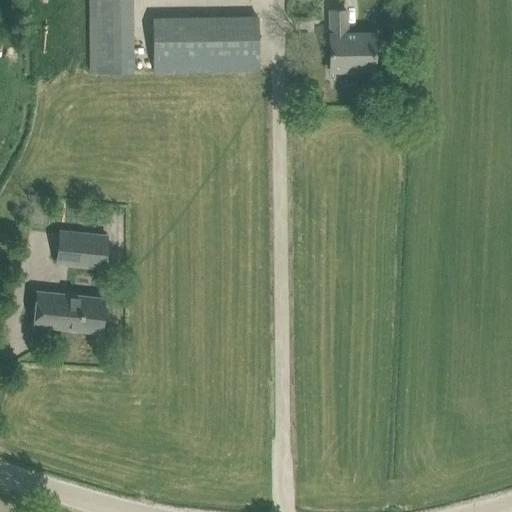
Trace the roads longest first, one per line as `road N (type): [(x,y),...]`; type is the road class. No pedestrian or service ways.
road 1 (unclassified): [(0,470),(166,511),(511,506)]
road 2 (unknown): [(286,107),(287,511)]
